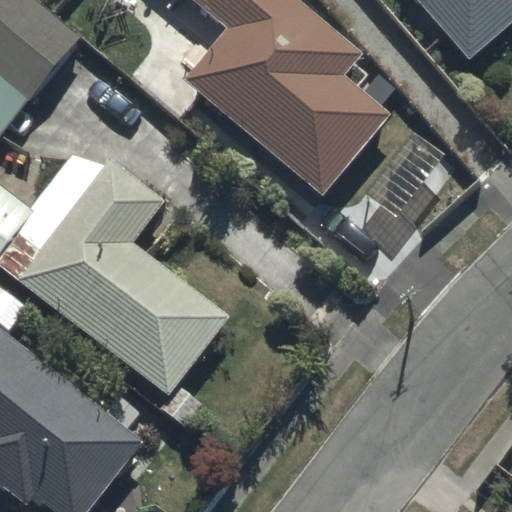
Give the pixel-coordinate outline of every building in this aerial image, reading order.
[(170,0),(228,48),(185,100),(326,218),(392,138),(347,102),(364,81),(266,0),(170,0)] [(511,0),(394,0),(468,86),(511,49),(511,0)] [(81,63),(10,5),(0,17),(0,156),(4,159),(81,63)] [(0,205),(0,290),(169,421),(232,340),(137,267),(168,226),(84,162),(31,230),(0,205)] [(110,511),(145,469),(0,351),(0,506),(7,511),(110,511)]
